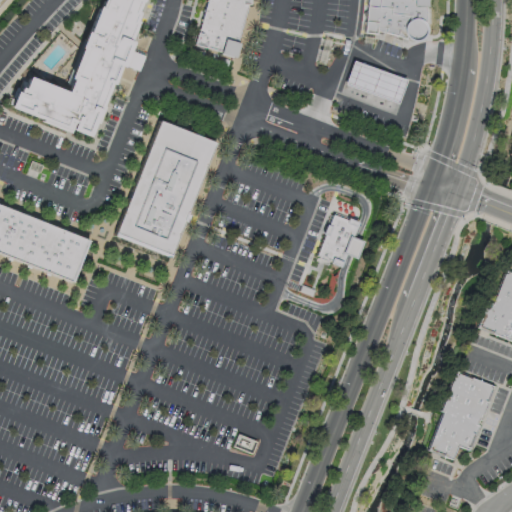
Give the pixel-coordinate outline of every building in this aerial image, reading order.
[(28,66),(4,104),(68,130),(73,120),(76,122),(76,128),(104,127),(111,112),(122,87),(134,63),(142,28),(135,23),(136,14),(141,0),(98,0),(91,15),(67,78),(28,66)] [(198,0),(187,35),(229,50),(248,5),(248,0),(198,0)] [(364,0),(361,30),(374,34),(378,36),(397,41),(405,39),(406,38),(407,40),(411,41),(416,41),(421,38),(423,34),(424,30),(425,26),(423,0),(364,0)] [(404,78),(350,61),(342,86),(397,103),(404,78)] [(157,121),(111,234),(166,256),(211,142),(157,121)] [(0,205),(0,257),(70,285),(85,239),(0,205)] [(321,234),(312,256),(338,267),(343,254),(347,255),(353,258),(360,240),(354,238),(349,236),(355,221),(344,217),(343,219),(330,213),(325,224),(323,224),(319,233),(321,234)] [(511,340),(479,328),(488,304),(493,306),(506,271),(511,273),(511,340)] [(455,374),(493,387),(472,450),(456,445),(451,460),(429,453),(455,374)]
